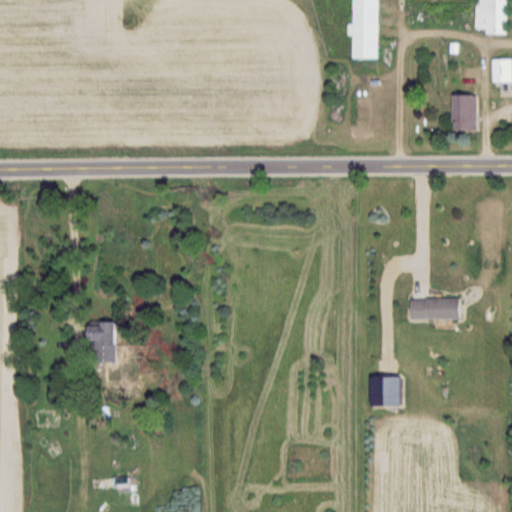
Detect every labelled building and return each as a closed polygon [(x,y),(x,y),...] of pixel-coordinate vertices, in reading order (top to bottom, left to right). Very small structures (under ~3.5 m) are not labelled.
[(359,0),(360,58),(385,58),(385,0),(359,0)] [(480,0),(480,31),(511,32),(511,0),(480,0)] [(511,58),(497,58),(497,82),(511,81),(511,58)] [(482,95),(459,95),(459,130),(482,130),(482,95)] [(416,299),(416,318),(469,318),(469,299),(416,299)] [(126,339),(126,323),(94,323),(94,339),(126,339)] [(134,478),(119,479),(120,487),(134,486),(134,478)]
